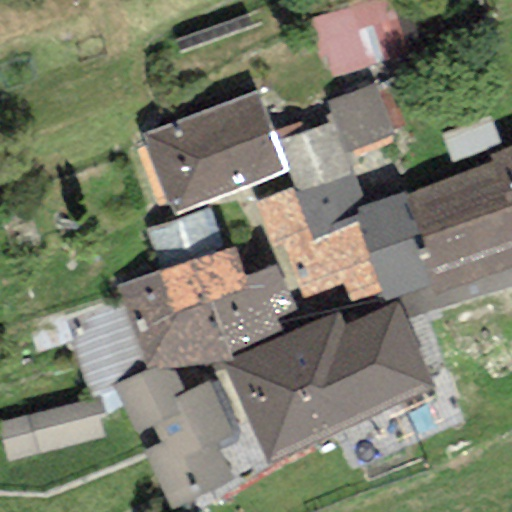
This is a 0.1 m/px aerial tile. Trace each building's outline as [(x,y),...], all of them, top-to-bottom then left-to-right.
[(386,0),(372,0),(309,19),(321,60),(327,58),(333,78),(404,57),(386,0)] [(175,41),(179,52),(251,26),(247,15),(175,41)] [(375,85),(328,103),(335,122),(348,153),(394,135),(375,85)] [(271,131),(255,91),(143,135),(175,216),(287,172),(271,131)] [(488,114),(442,131),(452,160),(499,144),(488,114)] [(301,122),(271,131),(287,172),(294,191),(310,241),(355,223),(350,210),(365,204),(348,153),(335,122),(305,130),(301,122)] [(511,145),(486,155),(489,164),(505,206),(511,203),(511,145)] [(489,164),(404,196),(420,238),(505,206),(489,164)] [(420,238),(404,196),(402,190),(365,204),(350,210),(355,223),(382,293),(384,298),(436,279),(433,272),(420,238)] [(294,191),(254,203),(261,225),(303,298),(340,282),(350,304),(382,293),(355,223),(310,241),(294,191)] [(511,243),(511,203),(505,206),(420,238),(433,272),(511,243)] [(147,230),(160,270),(223,250),(210,209),(147,230)] [(235,246),(223,250),(160,270),(117,287),(121,302),(147,369),(172,366),(233,359),(230,352),(281,329),(276,317),(296,308),(277,264),(245,276),(235,246)] [(147,369),(121,302),(64,322),(62,318),(27,330),(35,353),(69,342),(90,396),(113,389),(112,386),(147,369)] [(266,467),(432,388),(397,303),(344,325),(341,318),(327,321),(223,367),(266,467)] [(185,393),(172,366),(147,369),(112,386),(113,389),(172,508),(235,480),(217,443),(234,435),(208,381),(185,393)] [(99,398),(0,424),(0,436),(7,462),(103,436),(99,419),(104,418),(99,398)]
